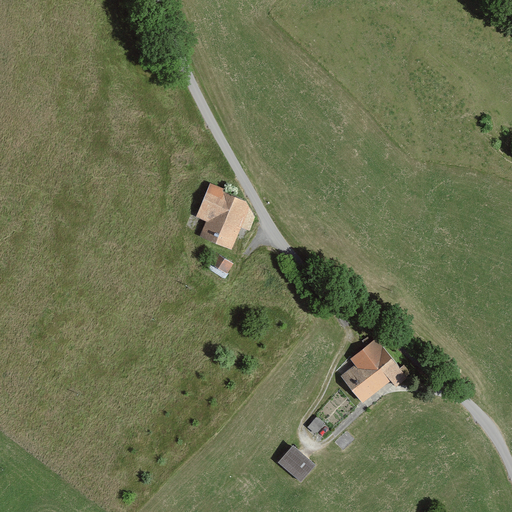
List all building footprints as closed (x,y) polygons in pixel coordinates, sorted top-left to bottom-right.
[(256,219),(247,203),(225,194),(226,192),(210,185),(195,219),(206,224),(200,239),(232,252),(242,228),(251,232),(256,219)] [(233,266),(215,256),(210,265),(228,275),(233,266)] [(409,379),(378,339),(350,361),(355,367),(341,378),(362,405),(391,382),(396,388),(409,379)] [(324,425),(317,419),(308,428),(315,435),(324,425)] [(317,467),(294,446),(278,464),(302,485),(317,467)]
